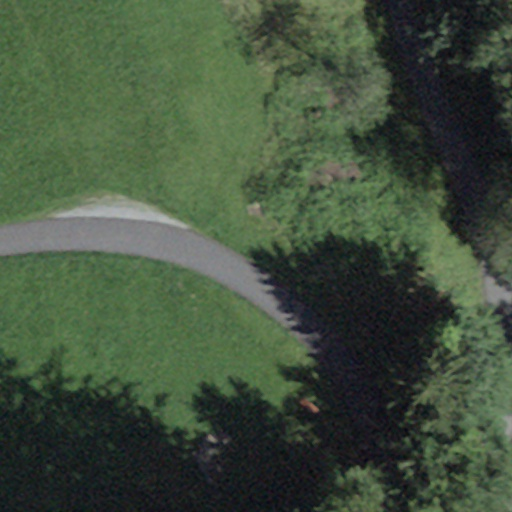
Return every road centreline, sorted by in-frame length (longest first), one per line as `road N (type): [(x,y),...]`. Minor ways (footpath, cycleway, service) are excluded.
road 1 (track): [(0,233),(90,223),(183,226),(251,265),(362,371),(385,511)]
road 2 (unclassified): [(501,511),(491,246),(423,90),(397,0)]
